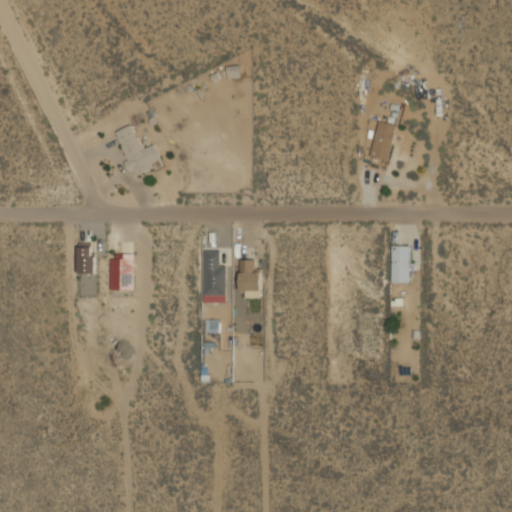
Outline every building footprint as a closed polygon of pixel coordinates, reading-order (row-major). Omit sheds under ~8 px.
[(228,78),(241,77),(239,64),(227,66),(228,78)] [(370,156),(390,160),(398,123),(378,119),(370,156)] [(156,167),(155,163),(162,159),(155,142),(145,147),(133,122),(113,131),(134,177),(156,167)] [(411,281),(411,243),(391,243),(391,281),(411,281)] [(78,272),(96,272),(96,244),(78,244),(78,272)] [(204,249),(204,293),(227,293),(227,258),(219,258),(219,249),(204,249)] [(134,252),(110,252),(110,290),(134,290),(134,252)] [(262,289),(262,267),(253,267),(253,257),(240,257),(240,289),(262,289)] [(220,330),(220,318),(206,318),(206,330),(220,330)]
